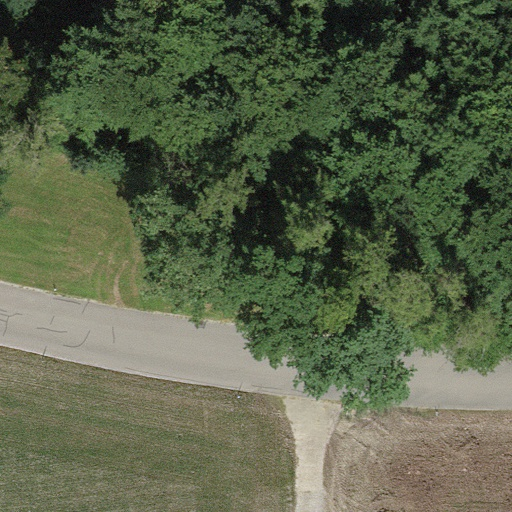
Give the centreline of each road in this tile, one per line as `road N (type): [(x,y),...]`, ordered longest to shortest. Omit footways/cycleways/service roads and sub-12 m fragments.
road 1 (tertiary): [(511,389),(321,386),(0,316)]
road 2 (track): [(321,386),(307,511)]
